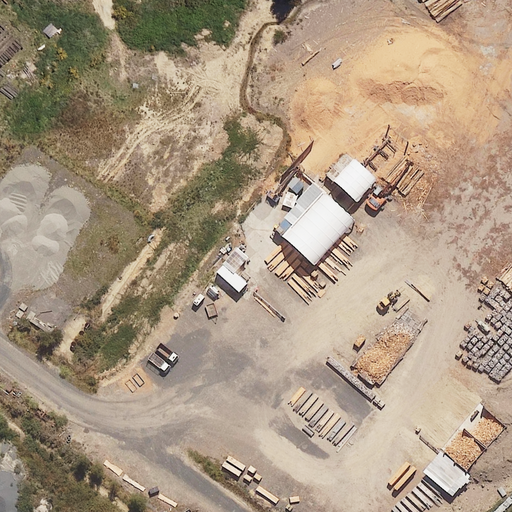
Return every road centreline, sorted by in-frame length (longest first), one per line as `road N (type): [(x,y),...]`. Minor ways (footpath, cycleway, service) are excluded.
road 1 (track): [(0,355),(222,511)]
road 2 (track): [(511,140),(443,89),(387,0)]
